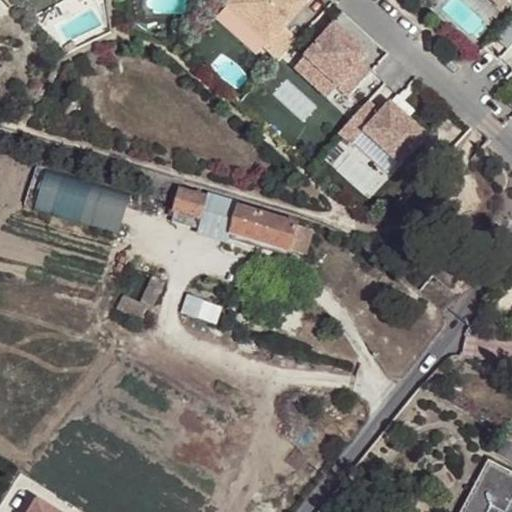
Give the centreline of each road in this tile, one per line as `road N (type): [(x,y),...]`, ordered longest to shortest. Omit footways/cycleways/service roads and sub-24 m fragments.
road 1 (unclassified): [(511,244),(300,511)]
road 2 (residential): [(511,141),(354,0)]
